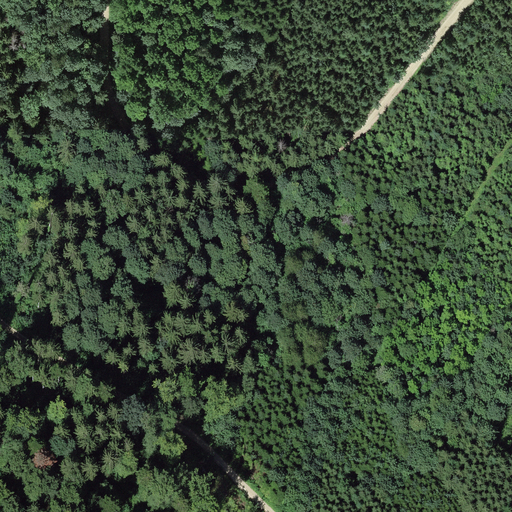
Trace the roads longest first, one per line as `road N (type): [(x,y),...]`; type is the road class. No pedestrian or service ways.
road 1 (track): [(467,0),(328,163),(294,181),(231,192),(197,190),(129,131),(112,97),(106,0)]
road 2 (track): [(0,319),(181,423),(273,511)]
road 3 (track): [(332,379),(366,367),(511,136)]
